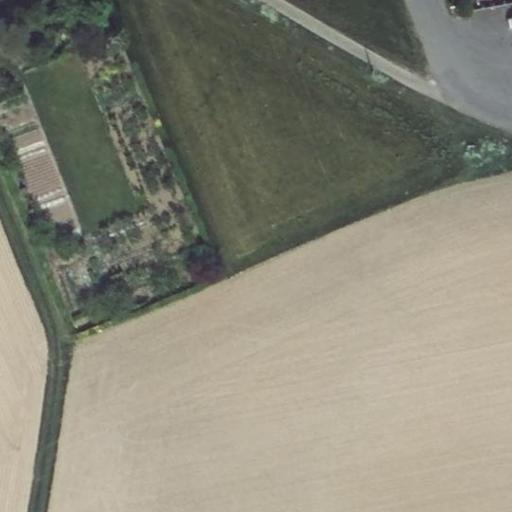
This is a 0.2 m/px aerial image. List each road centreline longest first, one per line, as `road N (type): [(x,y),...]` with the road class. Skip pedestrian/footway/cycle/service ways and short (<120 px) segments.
road 1 (track): [(35,511),(61,345),(0,203)]
road 2 (track): [(474,103),(424,87),(268,0)]
road 3 (residential): [(511,117),(474,103),(444,59),(421,0)]
